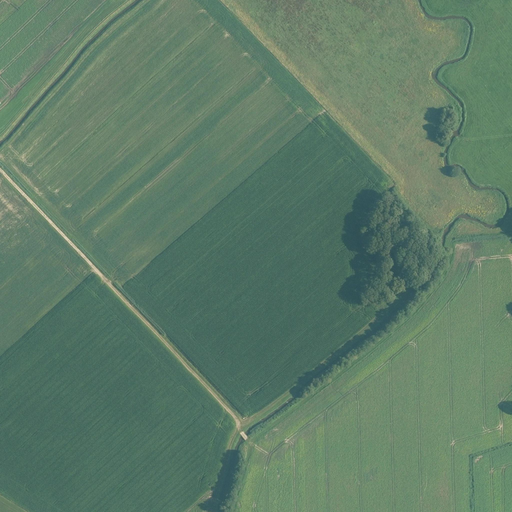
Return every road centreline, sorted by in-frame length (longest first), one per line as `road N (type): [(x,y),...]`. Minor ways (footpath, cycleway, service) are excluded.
road 1 (track): [(229,511),(245,449),(408,316),(456,234),(511,229)]
road 2 (track): [(240,431),(0,169)]
